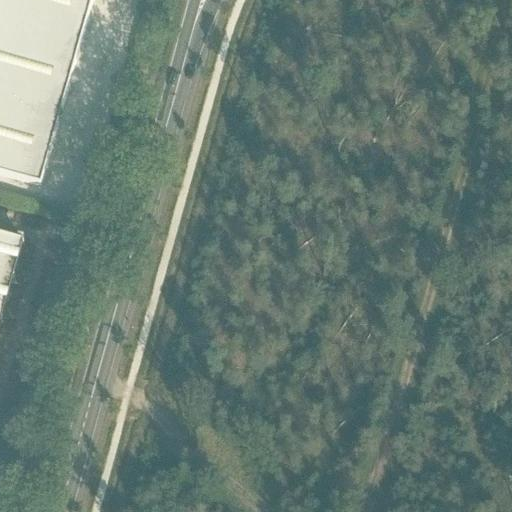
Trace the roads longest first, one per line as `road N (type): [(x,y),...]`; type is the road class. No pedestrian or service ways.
road 1 (primary): [(60,511),(204,0)]
road 2 (track): [(502,0),(363,511)]
road 3 (track): [(97,377),(128,392),(263,511)]
